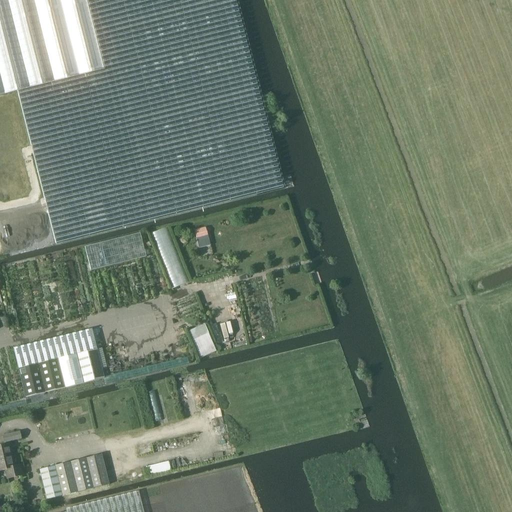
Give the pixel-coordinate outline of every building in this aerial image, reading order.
[(0,0),(0,95),(16,92),(55,246),(283,189),(235,0),(0,0)] [(197,239),(207,236),(205,227),(194,230),(197,239)] [(140,233),(85,247),(91,271),(146,257),(140,233)] [(204,324),(188,331),(200,358),(215,351),(204,324)] [(91,329),(13,349),(18,369),(25,398),(84,383),(105,378),(102,368),(107,367),(102,348),(96,349),(91,329)] [(4,442),(21,439),(20,432),(3,436),(4,442)] [(9,444),(0,446),(0,470),(4,470),(6,479),(22,475),(19,465),(14,467),(9,444)] [(46,500),(62,496),(78,492),(93,488),(109,485),(101,454),(86,458),(70,462),(55,466),(39,470),(46,500)] [(147,479),(172,471),(169,462),(144,469),(147,479)] [(143,511),(139,491),(66,509),(66,511),(143,511)]
